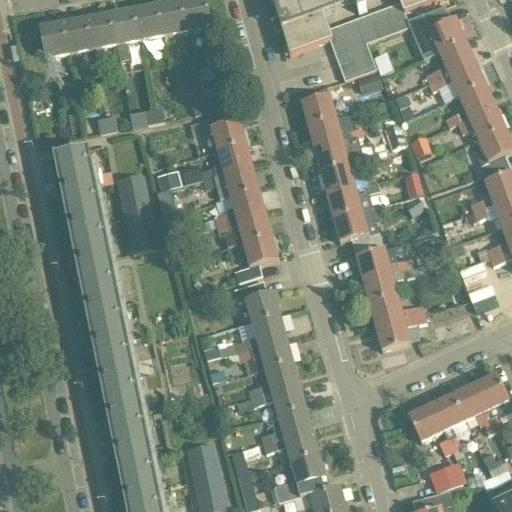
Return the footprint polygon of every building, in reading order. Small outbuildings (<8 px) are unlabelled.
[(272,0),(279,23),(273,25),(276,37),(282,35),(290,61),(291,60),(334,43),(336,49),(332,50),(346,85),(377,73),(366,47),(410,31),(404,16),(446,1),(446,2),(447,2),(446,0),(272,0)] [(206,1),(39,34),(45,65),(94,56),(97,71),(108,69),(104,54),(118,51),(120,64),(134,61),(132,48),(166,41),(168,52),(191,47),(189,37),(212,32),(206,1)] [(438,21),(426,27),(430,35),(429,35),(439,58),(466,46),(456,23),(442,29),(438,21)] [(446,72),(426,81),(430,88),(476,67),(466,46),(439,58),(446,72)] [(476,67),(430,88),(433,96),(453,88),(459,102),(486,89),(476,67)] [(378,77),(357,83),(360,97),(382,91),(378,77)] [(458,120),(446,124),(449,132),(457,128),(496,111),(486,89),(459,102),(468,122),(460,126),(458,120)] [(317,104),(302,108),(309,131),(336,124),(327,92),(315,95),(317,104)] [(396,104),(400,115),(412,109),(407,99),(396,104)] [(208,101),(190,105),(193,119),(210,116),(208,101)] [(160,111),(143,114),(146,128),(163,125),(160,111)] [(496,111),(457,128),(463,140),(474,135),(479,146),(506,133),(496,111)] [(390,116),(370,122),(373,131),(392,125),(390,116)] [(79,135),(76,117),(68,118),(71,137),(79,135)] [(113,120),(96,124),(99,139),(117,134),(113,120)] [(348,120),(336,124),(309,131),(315,155),(364,141),(362,133),(352,136),(348,120)] [(222,122),(211,125),(213,133),(212,133),(218,156),(247,148),(240,125),(225,130),(222,122)] [(65,129),(56,132),(60,145),(69,143),(65,129)] [(511,147),(506,133),(479,146),(489,168),(481,171),(486,183),(510,172),(505,160),(511,157),(511,147)] [(407,155),(399,134),(386,139),(394,160),(407,155)] [(364,141),(315,155),(321,178),(350,170),(345,155),(354,153),(352,145),(364,141)] [(425,141),(409,147),(415,163),(431,157),(425,141)] [(222,172),(201,177),(203,185),(215,182),(253,172),(247,148),(218,156),(222,172)] [(163,511),(89,155),(54,162),(126,511),(163,511)] [(350,170),(321,178),(328,201),(376,188),(374,180),(354,186),(350,170)] [(215,182),(203,185),(205,194),(218,190),(219,193),(227,191),(231,203),(259,195),(253,172),(215,182)] [(179,177),(158,183),(162,197),(183,192),(179,177)] [(419,187),(417,177),(404,181),(407,190),(419,187)] [(472,177),(464,180),(467,188),(475,185),(472,177)] [(511,177),(485,187),(493,209),(494,211),(511,204),(511,177)] [(144,181),(118,186),(134,261),(159,255),(144,181)] [(376,188),(328,201),(334,224),(363,216),(372,214),(368,199),(379,196),(376,188)] [(226,220),(218,222),(220,231),(266,219),(259,195),(231,203),(234,215),(225,217),(226,220)] [(409,210),(416,221),(426,215),(419,203),(409,210)] [(483,205),(464,212),(466,220),(467,219),(471,228),(485,223),(486,226),(498,221),(502,233),(511,229),(511,204),(494,211),(493,209),(486,212),(483,205)] [(162,211),(164,220),(177,216),(175,207),(162,211)] [(363,216),(334,224),(341,248),(352,245),(356,257),(382,249),(379,237),(369,240),(363,216)] [(266,219),(220,231),(222,239),(239,234),(243,250),(272,242),(266,219)] [(511,229),(502,233),(511,255),(511,254),(511,229)] [(250,273),(236,277),(239,289),(263,283),(259,271),(278,266),(272,242),(243,250),(250,273)] [(496,252),(488,255),(491,263),(499,260),(496,252)] [(386,254),(357,261),(364,285),(424,269),(422,261),(390,270),(386,254)] [(511,254),(511,255),(499,260),(491,263),(494,271),(511,264),(511,254)] [(424,269),(364,285),(370,309),(398,301),(394,286),(427,278),(424,269)] [(476,281),(462,286),(471,309),(485,304),(476,281)] [(264,288),(235,296),(238,308),(246,306),(252,329),(281,321),(274,298),(267,300),(264,288)] [(398,301),(370,309),(376,332),(425,319),(422,311),(402,316),(398,301)] [(425,319),(376,332),(382,356),(411,348),(407,333),(427,327),(425,319)] [(256,344),(236,350),(238,358),(287,345),(281,321),(252,329),(256,344)] [(287,345),(238,358),(240,366),(252,363),(253,366),(262,364),(265,376),(293,368),(287,345)] [(216,350),(203,354),(205,364),(219,360),(216,350)] [(293,368),(265,376),(271,399),(300,391),(293,368)] [(214,390),(228,386),(225,375),(211,378),(214,390)] [(157,376),(144,379),(147,391),(151,390),(154,405),(161,403),(158,389),(159,389),(157,376)] [(511,411),(497,379),(474,390),(496,436),(504,433),(500,424),(511,418),(511,411)] [(474,390),(453,400),(466,427),(478,421),(481,429),(483,428),(488,440),(496,436),(474,390)] [(300,391),(271,399),(263,401),(251,404),(237,408),(240,417),(274,407),(278,422),(306,414),(300,391)] [(261,393),(249,396),(251,404),(263,401),(261,393)] [(431,410),(444,437),(448,445),(453,456),(461,453),(452,434),(466,427),(453,400),(431,410)] [(431,410),(409,421),(421,448),(444,437),(431,410)] [(306,414),(278,422),(284,445),(313,437),(306,414)] [(275,439),(263,443),(267,459),(287,454),(291,468),(319,460),(313,437),(284,445),(277,447),(275,439)] [(448,445),(440,449),(445,460),(453,456),(448,445)] [(226,511),(213,449),(188,455),(199,511),(226,511)] [(503,451),(481,461),(490,481),(508,473),(503,463),(507,461),(503,451)] [(236,480),(248,477),(256,475),(253,465),(245,467),(241,454),(230,457),(236,480)] [(296,487),(274,493),(279,509),(310,501),(325,497),(322,485),(326,484),(319,460),(291,468),(296,487)] [(457,469),(430,479),(438,498),(464,488),(457,469)] [(269,474),(248,480),(249,483),(250,486),(271,480),(269,474)] [(248,480),(248,477),(236,480),(245,511),(257,511),(250,486),(249,483),(248,480)] [(485,483),(484,479),(466,484),(469,494),(484,490),(486,490),(485,483)] [(426,511),(453,511),(452,505),(465,502),(464,498),(468,497),(466,491),(424,502),(426,511)] [(312,511),(346,511),(341,492),(325,497),(310,501),(312,511)] [(494,493),(487,497),(491,507),(499,504),(494,493)]
